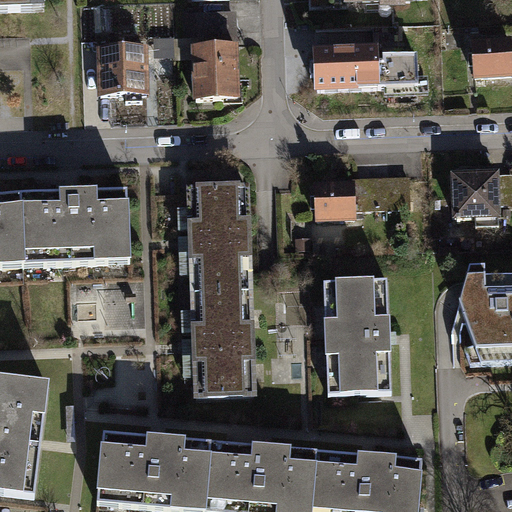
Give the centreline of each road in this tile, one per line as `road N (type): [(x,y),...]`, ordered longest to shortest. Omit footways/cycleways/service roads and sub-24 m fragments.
road 1 (residential): [(275,145),(127,155),(0,151)]
road 2 (residential): [(511,137),(275,145)]
road 3 (residential): [(275,145),(271,0)]
